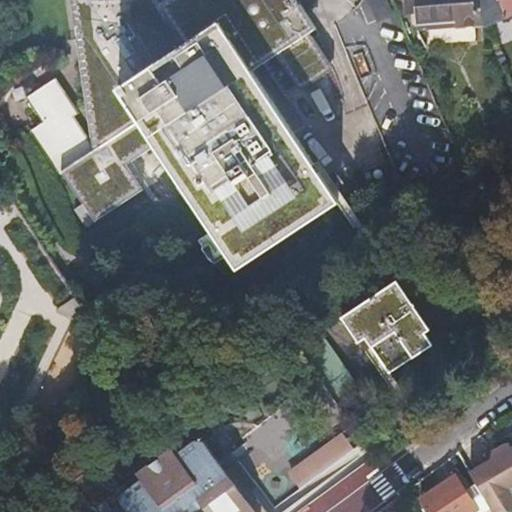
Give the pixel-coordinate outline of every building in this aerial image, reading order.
[(281,0),(168,0),(150,12),(150,7),(150,2),(149,0),(116,0),(105,4),(86,0),(70,0),(63,1),(85,154),(66,123),(71,119),(50,85),(24,102),(42,128),(31,135),(79,210),(72,215),(84,233),(140,194),(125,170),(154,151),(234,274),(331,209),(249,79),(260,71),(282,104),(296,95),(329,74),(284,3),(281,0)] [(63,0),(63,1),(70,0),(86,0),(105,4),(116,0),(149,0),(150,2),(150,7),(150,12),(168,0),(63,0)] [(387,0),(369,0),(377,17),(392,11),(387,0)] [(449,27),(480,25),(470,0),(408,0),(410,21),(448,19),(449,27)] [(511,0),(498,0),(508,21),(511,19),(511,0)] [(0,428),(69,298),(0,190),(0,428)] [(397,284),(343,323),(359,346),(366,342),(390,377),(432,347),(424,334),(428,331),(397,284)] [(120,501),(128,511),(258,511),(205,440),(182,456),(176,450),(141,478),(145,483),(120,501)] [(489,509),(490,511),(510,511),(511,511),(511,499),(507,491),(511,488),(511,450),(511,451),(511,450),(510,449),(509,448),(508,448),(507,448),(506,447),(505,448),(504,448),(503,448),(493,454),(490,463),(469,474),(475,484),(489,509)] [(455,476),(419,500),(426,511),(473,511),(477,510),(465,491),(455,476)] [(475,484),(465,491),(477,510),(478,511),(484,511),(489,509),(475,484)]
